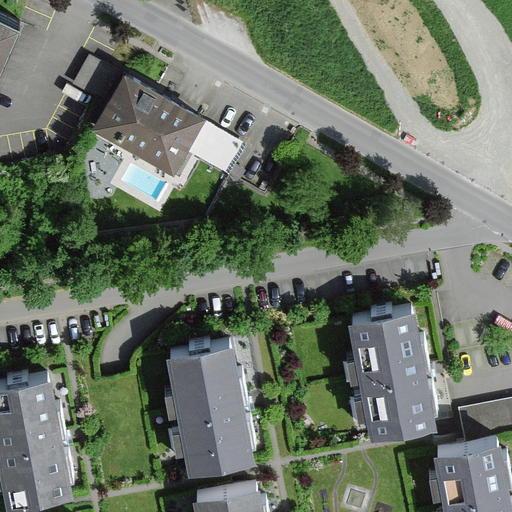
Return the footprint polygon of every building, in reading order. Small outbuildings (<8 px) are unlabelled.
[(0,72),(24,14),(0,4),(0,72)] [(97,90),(113,58),(90,47),(74,79),(97,90)] [(208,113),(125,67),(92,126),(174,172),(187,149),(229,173),(247,141),(205,118),(208,113)] [(370,434),(435,422),(413,302),(347,314),(370,434)] [(184,466),(250,454),(227,335),(162,347),(184,466)] [(0,480),(4,501),(69,489),(47,369),(0,378),(0,480)] [(441,511),(509,511),(494,433),(511,429),(511,394),(453,406),(459,438),(428,445),(441,511)] [(269,511),(261,469),(194,483),(199,511),(269,511)]
